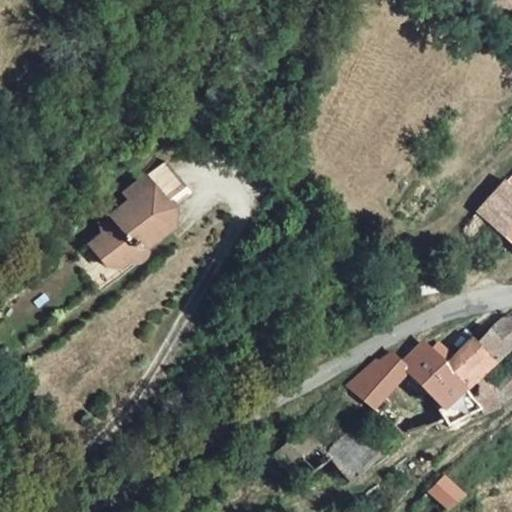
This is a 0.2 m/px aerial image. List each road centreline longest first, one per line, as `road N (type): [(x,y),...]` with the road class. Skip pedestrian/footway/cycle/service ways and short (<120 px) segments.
road 1 (unclassified): [(511,292),(395,334),(90,511)]
road 2 (track): [(402,511),(511,406)]
